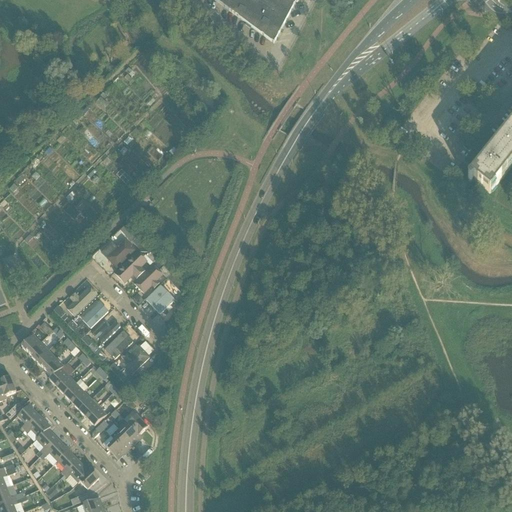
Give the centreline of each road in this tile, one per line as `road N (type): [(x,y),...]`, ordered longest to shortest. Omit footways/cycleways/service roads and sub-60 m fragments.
road 1 (secondary): [(184,511),(195,401),(221,295),(273,177),(346,73)]
road 2 (residential): [(0,355),(89,268),(146,323)]
road 3 (residential): [(0,359),(119,483)]
road 4 (unknown): [(310,0),(277,55),(194,0)]
road 5 (secondary): [(346,73),(441,0)]
